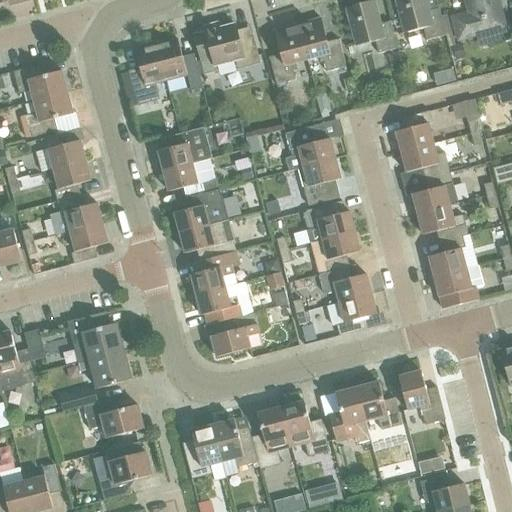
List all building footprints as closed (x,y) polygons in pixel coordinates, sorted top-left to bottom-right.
[(398,0),(404,24),(407,33),(424,29),(427,41),(447,36),(440,9),(428,12),(424,0),(398,0)] [(459,41),(507,28),(499,0),(465,0),(469,13),(453,18),(459,41)] [(379,54),(399,49),(391,22),(380,25),(374,1),(348,8),(359,46),(376,42),(379,54)] [(322,19),(299,25),(308,60),(319,57),(321,64),(325,63),(327,72),(347,67),(340,39),(328,42),(322,19)] [(205,27),(207,33),(194,36),(205,77),(218,73),(216,67),(236,61),(238,70),(261,64),(253,33),(239,36),(236,25),(213,31),(211,25),(205,27)] [(308,60),(299,25),(275,31),(282,55),(270,58),(277,86),(297,80),(294,71),(298,70),(296,63),(308,60)] [(179,40),(157,45),(167,81),(188,76),(192,92),(204,89),(195,54),(183,57),(179,40)] [(451,47),(455,61),(465,58),(462,44),(451,47)] [(167,81),(157,45),(136,51),(141,68),(129,71),(138,106),(161,100),(157,84),(167,81)] [(401,66),(398,53),(389,55),(392,68),(401,66)] [(32,91),(35,102),(69,93),(63,71),(44,76),(41,65),(14,72),(20,94),(32,91)] [(442,84),(459,79),(456,66),(438,71),(442,84)] [(349,93),(356,91),(353,77),(346,79),(349,93)] [(511,90),(498,94),(501,106),(511,103),(511,90)] [(74,115),(69,93),(35,102),(38,113),(26,116),(31,138),(58,131),(56,119),(74,115)] [(329,102),(320,104),(322,115),(332,112),(329,102)] [(402,153),(435,144),(429,124),(434,123),(430,111),(407,118),(410,129),(397,132),(402,153)] [(167,112),(164,126),(178,128),(180,115),(167,112)] [(481,119),(469,122),(472,135),(480,132),(484,132),(481,119)] [(214,159),(210,142),(207,129),(206,128),(165,138),(168,149),(159,152),(164,172),(211,160),(214,159)] [(300,169),(304,168),(336,159),(331,139),(318,143),(314,128),(287,135),(293,159),(287,160),(290,172),(300,169)] [(480,132),(472,135),(475,147),(484,145),(480,132)] [(45,151),(37,153),(42,173),(54,170),(87,161),(81,141),(68,145),(65,134),(42,140),(45,151)] [(257,137),(247,140),(250,155),(261,152),(257,137)] [(437,155),(435,144),(402,153),(408,173),(421,170),(424,181),(451,173),(446,153),(437,155)] [(304,168),(300,169),(303,181),(305,189),(308,200),(310,208),(341,200),(336,181),(342,179),(336,159),(304,168)] [(211,160),(164,172),(170,192),(184,188),(187,199),(220,190),(221,190),(218,179),(216,180),(211,160)] [(87,161),(54,170),(60,190),(55,191),(58,202),(82,196),(79,185),(92,181),(87,161)] [(511,163),(494,169),(498,185),(511,181),(511,163)] [(251,166),(244,168),(247,179),(254,177),(251,166)] [(9,182),(18,179),(14,167),(6,169),(9,182)] [(427,191),(413,195),(419,215),(451,207),(459,204),(451,173),(424,181),(427,191)] [(21,191),(18,179),(9,182),(13,194),(21,191)] [(488,197),(496,195),(493,183),(485,185),(488,197)] [(220,190),(187,199),(179,201),(182,212),(175,214),(181,234),(210,226),(210,224),(227,220),(220,190)] [(241,194),(228,197),(232,214),(246,210),(241,194)] [(500,207),(496,195),(488,197),(491,209),(500,207)] [(71,232),(103,224),(98,204),(85,207),(82,196),(58,202),(61,213),(52,216),(57,236),(71,232)] [(278,201),(266,204),(269,216),(281,212),(278,201)] [(311,210),(307,211),(312,230),(307,232),(310,244),(311,244),(356,232),(350,212),(337,215),(334,204),(311,210)] [(451,207),(419,215),(424,235),(437,232),(440,243),(469,235),(464,215),(454,218),(451,207)] [(210,226),(181,234),(186,254),(198,251),(200,262),(237,252),(234,240),(233,240),(227,220),(210,224),(210,226)] [(0,260),(2,268),(23,262),(14,230),(3,233),(0,223),(0,260)] [(103,224),(71,232),(77,253),(72,254),(75,265),(98,259),(95,247),(109,244),(103,224)] [(26,244),(35,242),(31,230),(23,232),(26,244)] [(356,232),(311,244),(320,275),(328,273),(351,267),(348,256),(361,252),(356,232)] [(443,254),(430,257),(435,278),(477,267),(475,258),(469,235),(440,243),(443,254)] [(280,252),(289,250),(286,238),(277,240),(280,252)] [(35,242),(26,244),(29,256),(38,254),(35,242)] [(297,245),(296,265),(310,266),(311,245),(297,245)] [(504,260),(511,257),(511,256),(509,245),(501,248),(504,260)] [(289,250),(280,252),(284,264),(292,262),(289,250)] [(237,252),(200,262),(203,272),(192,275),(197,296),(226,288),(239,285),(233,265),(240,263),(237,252)] [(278,261),(267,264),(271,276),(281,272),(278,261)] [(39,264),(32,266),(34,274),(41,272),(39,264)] [(360,264),(351,267),(320,275),(325,294),(337,291),(340,303),(372,295),(367,274),(363,275),(360,264)] [(480,266),(477,267),(435,278),(440,298),(441,298),(444,309),(480,300),(477,288),(484,286),(480,266)] [(282,275),(267,279),(270,292),(286,288),(285,285),(282,275)] [(301,276),(301,287),(320,287),(320,276),(301,276)] [(226,288),(197,296),(202,316),(205,315),(208,326),(216,324),(228,321),(255,314),(249,290),(247,282),(239,285),(226,288)] [(285,293),(273,296),(277,308),(288,305),(285,293)] [(340,303),(328,306),(333,326),(337,325),(340,337),(367,329),(364,318),(378,315),(372,295),(340,303)] [(297,314),(305,312),(302,300),(294,302),(297,314)] [(309,324),(305,312),(297,314),(300,326),(309,324)] [(76,321),(69,323),(75,349),(79,364),(91,361),(91,360),(124,351),(117,324),(109,326),(106,313),(76,321)] [(255,314),(228,321),(231,332),(212,337),(218,358),(251,349),(248,337),(261,334),(255,314)] [(313,325),(301,328),(306,343),(317,340),(313,325)] [(12,331),(0,334),(0,382),(2,391),(37,382),(30,355),(19,358),(12,331)] [(511,347),(501,351),(508,375),(500,377),(502,388),(511,386),(511,387),(511,386),(511,347)] [(132,380),(124,351),(91,360),(91,361),(79,364),(82,372),(93,369),(98,389),(132,380)] [(447,420),(438,388),(427,390),(422,371),(400,377),(408,411),(421,407),(426,426),(447,420)] [(380,382),(358,388),(367,422),(379,418),(382,431),(403,425),(396,398),(385,401),(380,382)] [(367,422),(358,388),(336,394),(341,413),(330,416),(337,443),(357,437),(358,444),(372,440),(367,422)] [(65,411),(98,402),(94,389),(62,398),(65,411)] [(108,439),(145,429),(138,405),(114,412),(111,400),(84,407),(90,430),(104,427),(108,439)] [(305,402),(282,408),(292,447),(305,444),(309,458),(331,452),(324,425),(312,428),(305,402)] [(292,447),(282,408),(259,414),(266,440),(254,443),(259,463),(261,470),(282,465),(279,451),(292,447)] [(9,416),(0,418),(0,430),(12,428),(9,416)] [(235,420),(214,425),(223,462),(236,459),(238,468),(259,463),(254,443),(252,435),(240,439),(235,420)] [(223,462),(214,425),(192,431),(197,450),(186,453),(193,480),(214,474),(215,482),(227,479),(223,462)] [(114,474),(99,478),(105,501),(122,496),(132,494),(129,482),(153,476),(147,452),(142,453),(139,443),(108,451),(109,454),(111,461),(114,474)] [(442,458),(418,464),(422,476),(445,470),(442,458)] [(45,477),(25,482),(32,511),(39,511),(54,508),(51,495),(62,492),(55,465),(43,468),(45,477)] [(411,468),(407,472),(408,477),(414,479),(418,475),(416,470),(411,468)] [(32,511),(25,482),(22,470),(1,475),(2,478),(0,478),(0,507),(9,506),(10,511),(32,511)] [(438,511),(441,511),(470,505),(465,484),(451,487),(448,476),(421,482),(426,503),(436,501),(438,511)] [(339,483),(304,492),(310,510),(343,501),(339,483)] [(303,496),(275,503),(277,511),(305,511),(307,511),(303,496)] [(200,505),(201,511),(214,511),(212,501),(200,505)]
